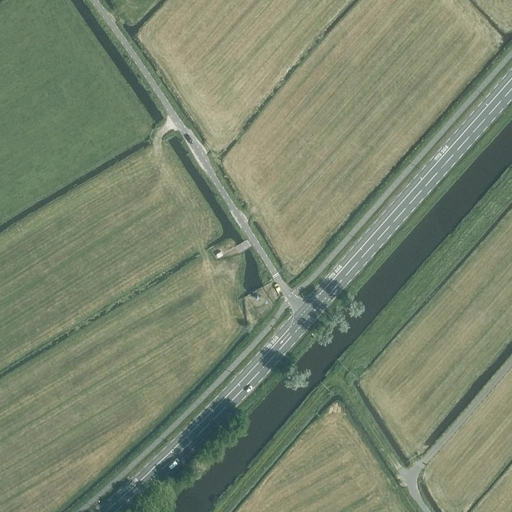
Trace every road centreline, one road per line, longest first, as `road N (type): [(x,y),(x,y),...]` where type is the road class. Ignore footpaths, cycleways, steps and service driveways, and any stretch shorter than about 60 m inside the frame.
road 1 (unclassified): [(306,320),(92,0)]
road 2 (primary): [(511,88),(306,320)]
road 3 (primary): [(306,320),(112,511)]
road 4 (track): [(338,377),(511,187)]
